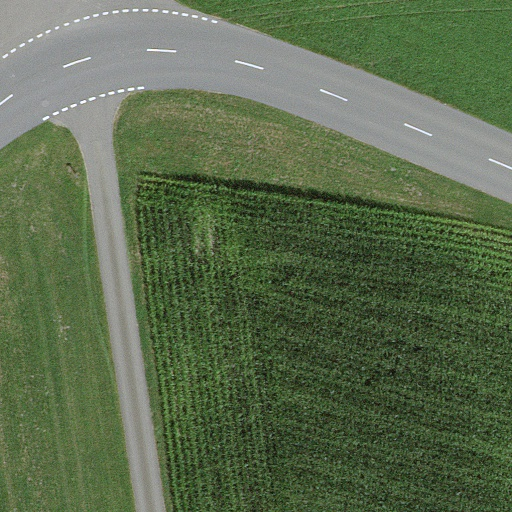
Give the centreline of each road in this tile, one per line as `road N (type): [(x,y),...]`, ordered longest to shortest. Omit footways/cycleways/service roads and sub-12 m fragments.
road 1 (residential): [(150,511),(83,59)]
road 2 (residential): [(83,59),(151,48),(241,61),(511,167)]
